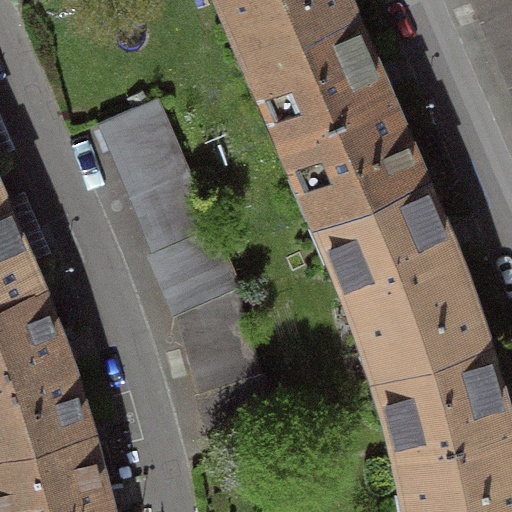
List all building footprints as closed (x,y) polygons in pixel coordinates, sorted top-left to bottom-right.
[(230,0),(233,8),(237,6),(257,53),(355,11),(350,0),(230,0)] [(511,0),(474,0),(476,3),(511,86),(511,0)] [(355,11),(257,53),(275,96),(272,98),(301,166),(305,164),(325,212),(423,169),(384,79),(355,11)] [(151,253),(164,282),(223,256),(193,180),(157,97),(100,121),(133,198),(154,252),(151,253)] [(423,169),(325,212),(343,253),(340,255),(366,322),(370,320),(385,368),(487,337),(462,265),(452,238),(423,169)] [(0,295),(40,280),(40,278),(1,187),(0,184),(0,295)] [(198,392),(208,423),(270,403),(236,284),(223,256),(164,282),(176,309),(179,309),(192,358),(201,391),(198,392)] [(0,295),(0,445),(89,423),(70,360),(68,361),(65,352),(62,341),(63,341),(40,280),(0,295)] [(487,337),(385,368),(397,410),(393,411),(409,481),(413,480),(419,511),(511,511),(511,434),(510,424),(506,410),(487,337)] [(212,437),(217,452),(279,432),(270,403),(208,423),(212,437)] [(0,445),(0,511),(110,511),(111,511),(110,511),(108,503),(105,491),(106,491),(89,423),(0,445)]
